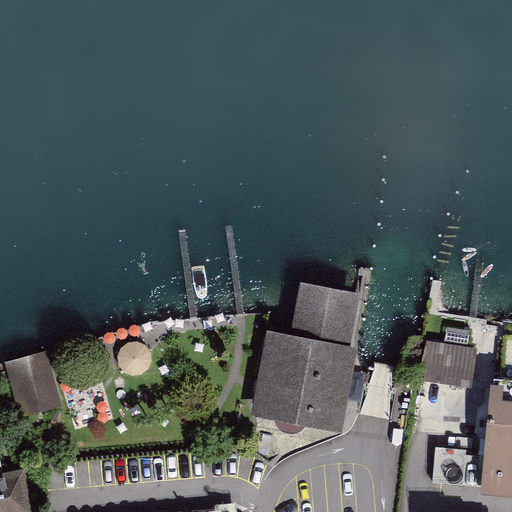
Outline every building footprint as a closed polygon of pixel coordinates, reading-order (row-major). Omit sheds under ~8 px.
[(286,338),(264,335),(251,417),(339,431),(352,350),(342,348),(350,299),(293,290),(286,338)] [(150,362),(150,356),(148,351),(145,347),(141,344),(135,343),(130,344),(125,346),(122,350),(120,355),(119,359),(121,364),(123,368),(127,371),(131,373),(136,374),(141,373),(145,370),(148,367),(150,362)] [(7,365),(20,419),(62,409),(49,355),(7,365)] [(428,355),(426,397),(474,399),(475,357),(428,355)] [(487,369),(475,481),(511,484),(511,386),(504,385),(505,371),(487,369)] [(0,461),(0,507),(31,500),(20,456),(0,461)]
